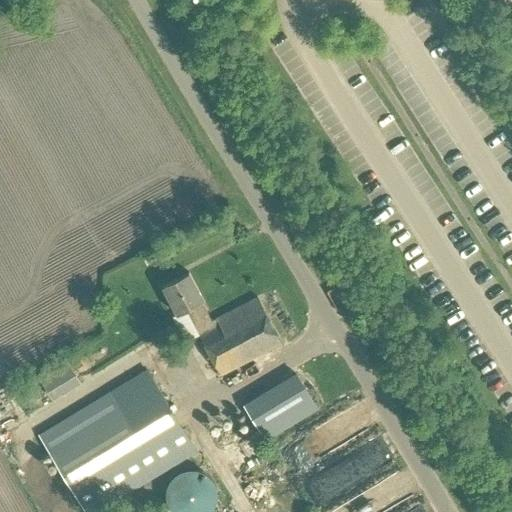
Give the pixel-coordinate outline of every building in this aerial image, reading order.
[(203,299),(189,270),(162,284),(177,312),(188,307),(221,373),(282,343),(259,297),(211,321),(202,299),(203,299)] [(39,375),(49,391),(77,374),(67,357),(39,375)] [(148,367),(40,432),(88,511),(90,511),(197,448),(148,367)] [(246,402),(268,438),(317,408),(295,372),(246,402)] [(0,403),(0,429),(22,416),(11,397),(0,403)] [(216,450),(243,511),(244,511),(264,503),(257,488),(271,482),(250,435),(216,450)] [(383,452),(299,488),(309,511),(327,511),(396,483),(383,452)] [(291,465),(297,478),(322,467),(317,454),(291,465)] [(218,511),(206,483),(165,500),(170,511),(218,511)] [(273,504),(276,511),(296,511),(290,497),(273,504)]
